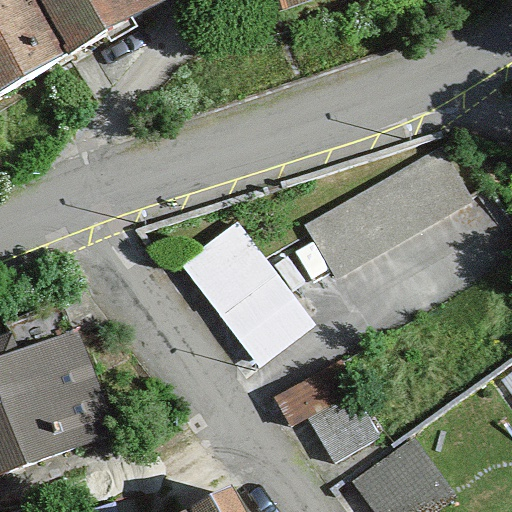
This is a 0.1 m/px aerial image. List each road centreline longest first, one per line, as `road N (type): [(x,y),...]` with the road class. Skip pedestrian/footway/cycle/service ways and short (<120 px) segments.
road 1 (residential): [(74,202),(422,84),(511,35)]
road 2 (residential): [(74,202),(299,511)]
